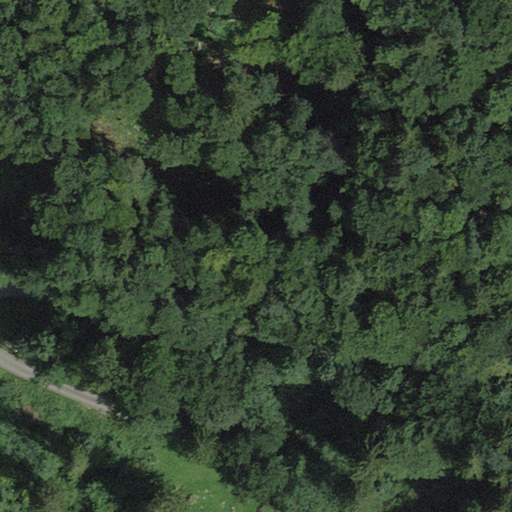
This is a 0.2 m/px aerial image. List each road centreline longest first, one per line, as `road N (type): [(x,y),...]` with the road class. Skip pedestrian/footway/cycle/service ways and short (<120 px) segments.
road 1 (track): [(0,282),(87,312),(418,344),(511,368)]
road 2 (track): [(313,511),(0,357)]
